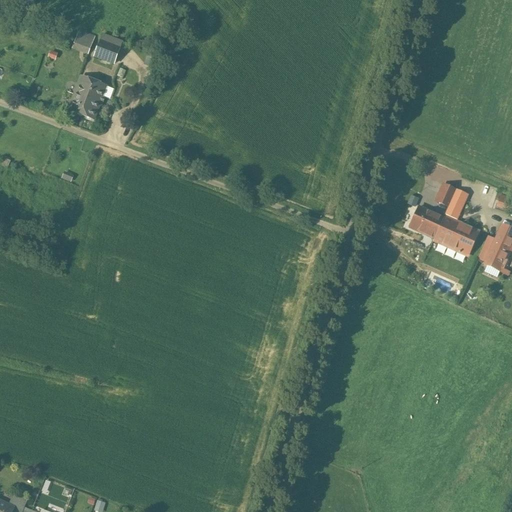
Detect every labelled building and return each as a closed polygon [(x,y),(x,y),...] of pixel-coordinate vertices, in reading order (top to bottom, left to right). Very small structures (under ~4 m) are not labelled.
[(94,39),(80,33),(73,49),(88,55),(94,39)] [(120,51),(100,43),(95,57),(115,65),(120,51)] [(104,86),(82,77),(69,112),(94,121),(102,98),(103,95),(101,94),(104,86)] [(456,191),(443,186),(436,202),(449,208),(456,191)] [(511,209),(511,201),(502,198),(499,206),(511,210),(511,209)] [(443,219),(419,209),(411,228),(434,239),(435,239),(443,219)] [(478,233),(444,218),(443,219),(435,239),(434,239),(434,241),(468,256),(478,233)] [(511,231),(503,227),(486,264),(503,271),(511,251),(511,231)] [(22,497),(15,511),(23,511),(28,500),(22,497)] [(98,501),(95,510),(100,511),(102,511),(105,503),(98,501)] [(12,511),(14,509),(0,502),(0,511),(12,511)]
